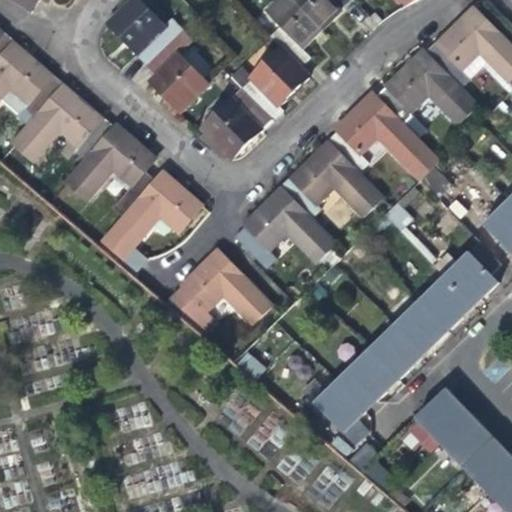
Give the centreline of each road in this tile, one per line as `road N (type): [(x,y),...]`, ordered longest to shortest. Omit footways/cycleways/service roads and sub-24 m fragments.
road 1 (residential): [(99,0),(67,54),(227,196),(453,0)]
road 2 (residential): [(511,303),(458,363),(511,425)]
